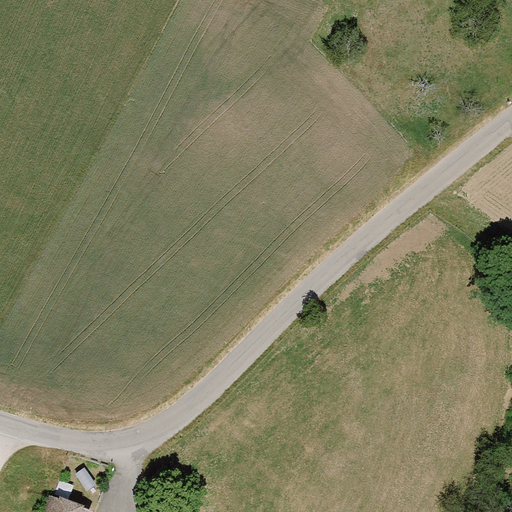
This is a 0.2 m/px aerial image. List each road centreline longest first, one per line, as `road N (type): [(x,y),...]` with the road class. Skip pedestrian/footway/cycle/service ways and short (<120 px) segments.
road 1 (tertiary): [(511,120),(353,249),(171,418),(108,443),(0,423)]
road 2 (motorway): [(473,0),(142,511)]
road 3 (motorway): [(309,511),(511,187)]
